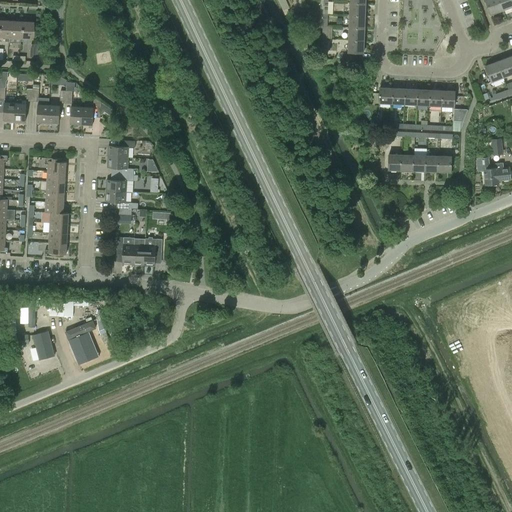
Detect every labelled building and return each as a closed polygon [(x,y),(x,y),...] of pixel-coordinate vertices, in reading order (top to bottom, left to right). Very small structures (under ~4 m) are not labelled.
[(484,0),(490,15),(502,10),(498,0),(484,0)] [(498,0),(502,10),(511,6),(511,2),(511,0),(498,0)] [(328,2),(323,2),(322,14),(327,14),(332,14),(333,2),(328,2)] [(349,15),(365,16),(365,3),(350,3),(349,15)] [(349,27),(364,28),(365,16),(349,15),(349,27)] [(3,18),(0,17),(0,36),(5,37),(4,41),(8,42),(9,37),(10,21),(2,21),(3,18)] [(20,38),(21,19),(16,19),(15,22),(10,21),(9,37),(8,42),(8,43),(14,43),(14,38),(20,38)] [(21,19),(20,38),(31,38),(32,23),(26,22),(26,19),(21,19)] [(327,27),(322,26),(322,39),(331,39),(332,27),(327,27)] [(349,27),(348,40),(364,40),(364,28),(349,27)] [(331,39),(322,39),(321,51),(321,58),(334,59),(335,51),(331,50),(331,39)] [(364,40),(348,40),(348,52),(363,53),(364,40)] [(497,62),(503,78),(511,74),(511,66),(509,57),(497,62)] [(491,82),(503,78),(497,62),(485,66),(491,82)] [(66,85),(67,79),(61,76),(52,74),(51,84),(66,85)] [(5,87),(0,86),(0,112),(3,113),(2,120),(3,120),(3,122),(13,123),(14,103),(8,102),(8,101),(7,100),(4,100),(5,87)] [(391,103),(392,88),(379,87),(379,103),(391,103)] [(391,103),(404,104),(405,89),(392,88),(391,103)] [(405,89),(404,104),(416,105),(417,89),(405,89)] [(417,89),(416,105),(428,106),(429,90),(417,89)] [(510,95),(508,89),(495,94),(497,100),(510,95)] [(429,90),(428,106),(441,106),(442,91),(429,90)] [(442,91),(441,106),(442,106),(442,108),(446,109),(446,107),(453,107),(454,91),(442,91)] [(93,107),(82,107),(81,124),(92,125),(92,117),(100,118),(101,102),(93,97),(93,107)] [(25,103),(14,103),(13,123),(24,123),(24,121),(25,103)] [(48,105),(37,104),(36,122),(44,122),(44,125),(47,125),(48,105)] [(59,105),(48,105),(47,125),(51,125),(51,123),(58,123),(59,105)] [(81,124),(82,107),(71,106),(70,124),(81,124)] [(452,126),(440,126),(439,131),(459,132),(460,131),(468,109),(453,109),(453,121),(452,121),(452,126)] [(371,118),(370,127),(371,127),(373,127),(378,128),(378,123),(378,119),(378,118),(371,118)] [(503,154),(502,138),(491,139),(493,155),(503,154)] [(107,157),(127,158),(128,147),(108,146),(107,157)] [(388,170),(401,171),(401,155),(389,155),(388,170)] [(401,155),(401,171),(413,171),(414,156),(401,155)] [(426,171),(426,156),(414,156),(413,171),(426,171)] [(426,171),(438,172),(438,156),(426,156),(426,171)] [(438,156),(438,172),(451,172),(451,157),(438,156)] [(121,175),(133,176),(133,175),(133,169),(127,168),(127,158),(107,157),(107,169),(121,169),(121,175)] [(62,159),(44,158),(44,164),(47,164),(46,171),(65,172),(66,162),(62,162),(62,159)] [(481,169),(483,169),(485,185),(499,183),(498,178),(501,177),(501,180),(510,179),(509,167),(503,168),(502,163),(489,164),(488,158),(480,159),(481,169)] [(65,172),(46,171),(46,181),(65,182),(65,172)] [(105,191),(125,192),(132,193),(133,180),(133,176),(121,175),(120,181),(106,181),(105,191)] [(65,182),(46,181),(45,191),(64,192),(65,182)] [(64,192),(45,191),(45,201),(63,202),(64,192)] [(125,192),(105,191),(105,202),(119,202),(119,208),(131,209),(132,203),(125,202),(125,192)] [(63,202),(45,201),(44,212),(68,213),(68,212),(63,212),(63,202)] [(68,213),(44,212),(50,212),(49,222),(68,223),(68,213)] [(68,223),(49,222),(49,232),(67,233),(68,223)] [(67,233),(49,232),(48,242),(66,244),(67,233)] [(122,263),(133,263),(134,243),(123,243),(124,237),(117,237),(116,249),(123,250),(122,263)] [(145,239),(134,238),(134,243),(133,263),(144,264),(146,244),(145,244),(145,239)] [(146,244),(144,264),(155,265),(156,251),(161,252),(162,239),(145,238),(145,239),(145,244),(146,244)] [(66,244),(48,242),(48,249),(44,249),(44,255),(62,257),(62,254),(66,254),(66,244)] [(37,297),(36,306),(50,306),(50,314),(73,316),(74,298),(37,297)] [(93,321),(66,332),(79,364),(91,359),(89,354),(96,351),(88,331),(96,328),(93,321)] [(50,330),(34,334),(41,360),(57,355),(50,330)] [(10,333),(4,334),(6,343),(9,343),(10,348),(18,347),(17,342),(16,332),(10,332),(10,333)] [(106,332),(100,334),(104,344),(110,342),(106,332)]
